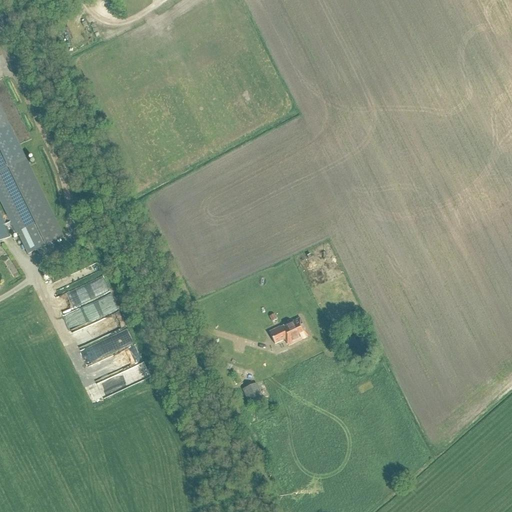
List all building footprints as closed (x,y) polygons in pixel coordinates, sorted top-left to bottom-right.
[(26,160),(10,126),(0,106),(0,198),(12,223),(5,226),(0,214),(0,242),(16,235),(27,256),(63,238),(26,161),(26,160)] [(62,296),(68,310),(118,289),(113,276),(82,289),(82,288),(62,296)] [(109,297),(114,311),(126,306),(121,293),(109,297)] [(106,299),(92,305),(97,318),(111,312),(106,299)] [(76,328),(94,322),(90,307),(71,313),(76,328)] [(114,316),(113,315),(85,326),(90,340),(132,324),(127,311),(114,316)] [(280,328),(269,333),(275,345),(285,340),(288,346),(308,337),(300,319),(280,328)] [(93,359),(142,343),(138,329),(89,346),(93,359)] [(159,371),(153,358),(128,368),(129,369),(103,380),(105,386),(134,374),(136,381),(159,371)] [(263,402),(256,385),(242,391),(249,408),(263,402)]
